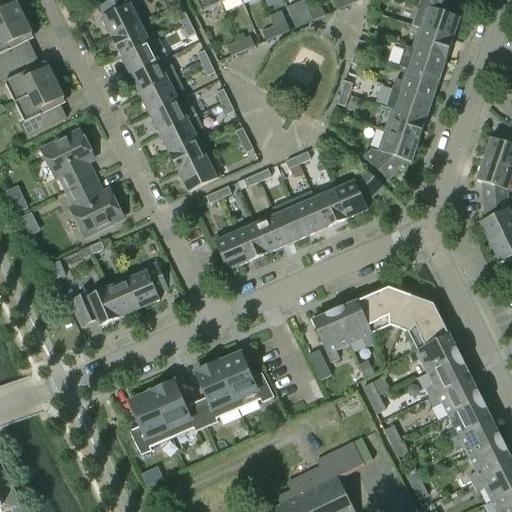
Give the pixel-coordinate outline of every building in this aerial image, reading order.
[(6,0),(0,0),(0,30),(23,19),(15,4),(10,7),(6,0)] [(130,0),(115,0),(100,7),(105,17),(101,19),(111,39),(142,23),(130,0)] [(167,0),(172,9),(180,5),(177,0),(167,0)] [(221,5),(218,0),(194,0),(201,14),(202,14),(202,13),(221,5)] [(348,7),(344,0),(337,0),(332,3),(336,12),(348,7)] [(428,0),(429,9),(422,30),(452,40),(459,19),(453,17),(452,0),(428,0)] [(308,13),(312,22),(324,17),(320,8),(308,13)] [(367,12),(364,24),(371,26),(375,15),(367,12)] [(312,22),(308,13),(296,18),(301,27),(312,22)] [(182,28),(189,24),(184,14),(176,17),(182,28)] [(30,34),(23,19),(0,30),(0,70),(33,54),(25,37),(30,34)] [(142,23),(111,39),(120,58),(148,44),(149,45),(152,43),(142,23)] [(273,28),(277,37),(289,32),(285,23),(273,28)] [(195,35),(189,24),(182,28),(187,39),(195,35)] [(277,37),(273,28),(261,33),(265,42),(277,37)] [(422,30),(415,51),(445,61),(452,40),(422,30)] [(250,38),(238,43),(242,53),(254,47),(250,38)] [(152,43),(149,45),(148,44),(120,58),(130,78),(167,59),(168,58),(159,40),(152,43)] [(358,42),(354,53),(361,56),(365,44),(358,42)] [(242,53),(238,43),(226,48),(230,58),(242,53)] [(415,51),(405,48),(400,64),(405,66),(404,70),(438,81),(445,61),(415,51)] [(201,67),(208,63),(203,52),(196,56),(201,67)] [(361,56),(354,53),(350,64),(358,67),(361,56)] [(42,71),(33,54),(0,70),(0,87),(4,85),(14,104),(55,84),(47,69),(42,71)] [(177,79),(167,59),(130,78),(139,97),(177,79)] [(208,63),(201,67),(206,77),(214,74),(208,63)] [(394,81),(392,89),(401,92),(431,102),(438,81),(404,70),(400,83),(394,81)] [(186,98),(177,79),(139,97),(149,116),(186,98)] [(344,83),(340,94),(348,97),(352,85),(344,83)] [(62,99),(55,84),(14,104),(23,123),(19,126),(26,139),(66,119),(57,102),(62,99)] [(401,92),(392,89),(385,109),(391,111),(394,112),(424,122),(431,102),(401,92)] [(220,105),(228,102),(222,91),(215,94),(220,105)] [(348,97),(340,94),(336,105),(344,108),(348,97)] [(186,98),(149,116),(159,136),(196,117),(186,98)] [(228,102),(220,105),(226,116),(233,112),(228,102)] [(391,111),(384,132),(417,143),(424,122),(394,112),(391,111)] [(196,117),(159,136),(168,155),(200,139),(199,138),(205,135),(196,117)] [(490,140),(483,161),(511,170),(511,130),(508,127),(496,142),(490,140)] [(239,144),(247,140),(241,129),(234,133),(239,144)] [(384,132),(377,153),(370,151),(363,159),(387,181),(405,162),(410,164),(417,143),(384,132)] [(83,169),(85,164),(92,160),(79,133),(65,140),(62,139),(55,142),(54,145),(41,152),(55,179),(59,177),(66,193),(93,179),(89,181),(83,169)] [(200,139),(168,155),(178,174),(209,159),(200,139)] [(247,140),(239,144),(245,155),(252,151),(247,140)] [(306,154),(295,159),(299,166),(310,161),(306,154)] [(219,179),(209,159),(178,174),(188,194),(219,179)] [(299,166),(295,159),(284,163),(288,171),(299,166)] [(511,185),(511,170),(483,161),(476,182),(481,184),(483,203),(507,201),(506,192),(509,193),(511,185)] [(256,176),(259,183),(270,179),(267,171),(256,176)] [(332,188),(346,221),(366,212),(364,206),(382,187),(364,171),(354,182),(352,179),(332,188)] [(259,183),(256,176),(245,181),(248,188),(259,183)] [(93,180),(93,179),(66,193),(74,208),(70,210),(84,238),(122,219),(108,191),(101,195),(95,193),(89,182),(93,180)] [(227,188),(216,193),(219,201),(230,196),(227,188)] [(332,188),(312,196),(312,197),(313,200),(314,200),(326,229),(346,221),(332,188)] [(219,201),(216,193),(205,198),(208,205),(219,201)] [(313,200),(312,197),(312,196),(292,205),(306,238),(326,229),(314,200),(313,200)] [(26,209),(22,201),(18,200),(10,204),(15,214),(26,209)] [(483,203),(484,222),(479,224),(489,244),(511,232),(511,211),(510,209),(507,210),(507,201),(483,203)] [(306,238),(292,205),(272,213),(274,217),(287,246),(306,238)] [(287,246),(274,217),(254,226),(267,255),(287,246)] [(254,226),(234,235),(247,264),(267,255),(254,226)] [(511,257),(511,232),(489,244),(499,264),(511,257)] [(247,264),(234,235),(214,243),(227,272),(247,264)] [(89,248),(92,256),(103,251),(100,243),(89,248)] [(82,260),(91,256),(88,249),(79,253),(82,260)] [(124,278),(126,282),(138,311),(159,302),(156,296),(167,291),(156,265),(124,278)] [(126,282),(106,290),(119,319),(138,311),(126,282)] [(106,290),(105,287),(70,302),(80,325),(94,319),(98,328),(119,319),(106,290)] [(398,331),(410,298),(388,290),(356,303),(370,336),(371,336),(371,335),(389,327),(398,331)] [(432,306),(410,298),(398,331),(407,334),(416,352),(415,352),(415,353),(448,337),(432,306)] [(356,303),(334,313),(348,346),(362,340),(366,348),(374,344),(371,336),(370,336),(356,303)] [(348,346),(334,313),(311,323),(329,363),(338,360),(334,352),(348,346)] [(415,353),(415,352),(408,356),(412,365),(419,361),(426,374),(458,358),(448,337),(415,353)] [(318,352),(307,357),(320,382),(330,377),(318,352)] [(240,355),(218,365),(238,410),(259,401),(261,404),(273,399),(261,375),(250,380),(240,355)] [(426,374),(433,388),(425,392),(429,400),(469,380),(458,358),(426,374)] [(194,373),(205,399),(195,404),(205,429),(217,424),(215,420),(238,410),(218,365),(217,363),(194,373)] [(367,363),(358,368),(364,381),(374,377),(367,363)] [(480,401),(469,380),(429,400),(433,407),(441,404),(448,417),(480,401)] [(150,393),(150,394),(170,440),(193,430),(194,433),(205,429),(195,404),(184,409),(173,383),(150,393)] [(369,403),(378,399),(371,385),(362,390),(369,403)] [(150,394),(129,404),(139,428),(128,433),(140,457),(150,453),(149,449),(170,440),(150,394)] [(384,412),(378,399),(369,403),(375,417),(384,412)] [(448,417),(454,431),(447,435),(451,442),(490,423),(480,401),(448,417)] [(501,444),(490,423),(451,442),(455,450),(462,447),(469,460),(501,444)] [(390,446),(399,441),(392,428),(383,432),(390,446)] [(406,455),(399,441),(390,446),(397,459),(406,455)] [(469,460),(476,474),(468,478),(472,486),(511,466),(501,444),(469,460)] [(319,469),(311,473),(287,485),(291,492),(278,499),(281,506),(269,511),(353,511),(338,481),(352,474),(339,450),(315,462),(319,469)] [(0,510),(0,511),(8,511),(21,507),(0,464),(0,510)] [(511,466),(472,486),(476,494),(484,490),(490,503),(511,492),(511,466)] [(157,469),(141,476),(147,488),(162,481),(157,469)] [(411,489),(420,484),(414,471),(405,475),(411,489)] [(427,498),(420,484),(411,489),(418,502),(427,498)] [(511,511),(511,492),(490,503),(494,511),(511,511)]
